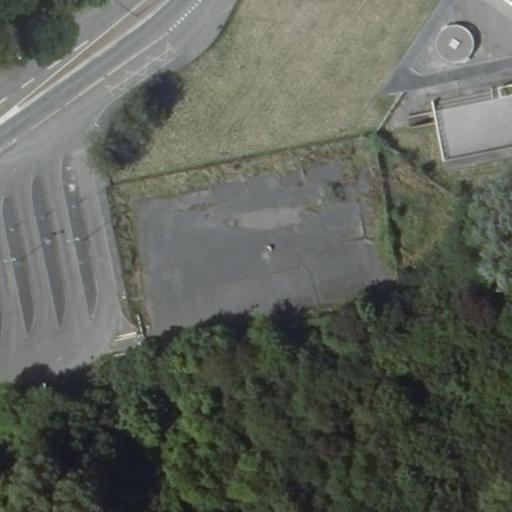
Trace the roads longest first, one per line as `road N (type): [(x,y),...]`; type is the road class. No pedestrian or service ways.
road 1 (unknown): [(156,353),(138,253),(294,215),(335,223),(345,314),(323,326),(228,340)]
road 2 (unknown): [(60,128),(87,110),(115,361)]
road 3 (unknown): [(86,375),(60,128)]
road 4 (unknown): [(55,386),(35,144)]
road 5 (secondary): [(0,134),(189,0)]
road 6 (secondary): [(129,0),(0,112)]
road 7 (unknown): [(0,379),(23,352),(0,233)]
